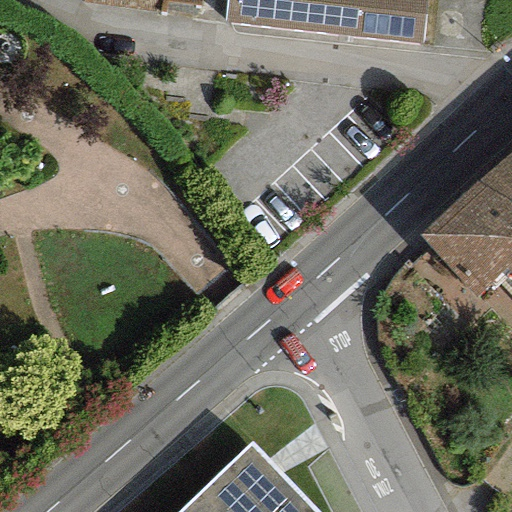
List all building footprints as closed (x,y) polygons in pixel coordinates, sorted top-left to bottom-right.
[(203,0),(80,0),(80,9),(167,18),(168,5),(202,8),(203,0)] [(425,0),(225,0),(223,26),(422,44),(425,0)] [(511,151),(477,184),(511,203),(511,151)] [(511,203),(477,184),(418,235),(476,298),(500,271),(511,282),(511,203)] [(315,511),(252,444),(178,511),(315,511)]
